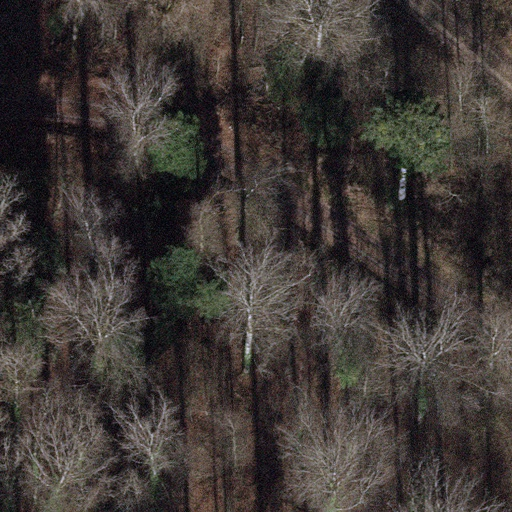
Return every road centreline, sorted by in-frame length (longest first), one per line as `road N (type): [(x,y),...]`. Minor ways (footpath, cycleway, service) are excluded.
road 1 (track): [(511,324),(318,226),(199,128),(0,102)]
road 2 (track): [(405,0),(511,92)]
